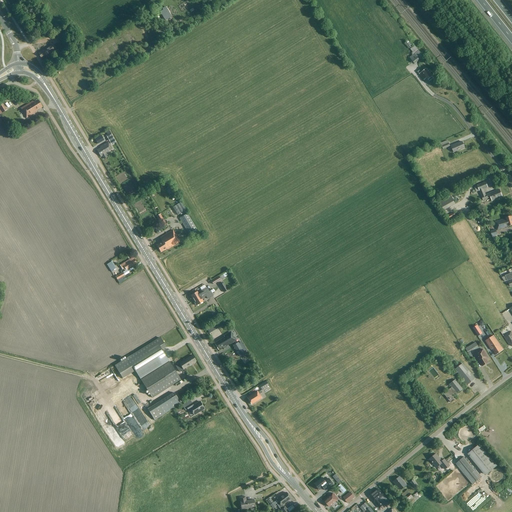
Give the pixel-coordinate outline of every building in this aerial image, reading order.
[(163,10),(160,12),(165,21),(172,17),(166,7),(163,9),(163,10)] [(404,43),(409,49),(412,47),(408,41),(406,42),(404,43)] [(45,56),(46,57),(56,51),(53,45),(38,54),(41,58),(45,56)] [(423,57),(418,51),(414,46),(410,49),(413,52),(412,53),(413,55),(409,57),(414,64),(423,57)] [(419,74),(424,80),(426,78),(428,80),(429,80),(429,81),(432,79),(431,78),(432,77),(426,69),(422,72),(420,70),(417,72),(419,74)] [(33,102),(21,109),(26,118),(37,112),(36,111),(42,107),(38,100),(33,103),(33,102)] [(114,140),(110,133),(109,130),(106,132),(108,135),(106,136),(109,142),(114,140)] [(101,136),(95,139),(98,144),(104,140),(101,136)] [(440,144),(443,150),(450,147),(447,141),(440,144)] [(456,144),(451,146),(454,153),(465,148),(462,142),(457,144),(456,144)] [(108,143),(102,146),(102,147),(97,150),(101,157),(102,156),(104,159),(107,157),(105,155),(109,152),(109,151),(112,149),(108,143)] [(476,192),(479,191),(483,201),(490,198),(492,201),(502,197),(499,190),(485,195),(483,190),(488,188),(485,182),(477,186),(477,185),(474,187),(476,192)] [(455,205),(451,196),(440,202),(444,210),(455,205)] [(189,211),(185,201),(179,204),(182,213),(189,211)] [(156,216),(162,227),(166,225),(160,214),(156,216)] [(187,214),(179,219),(190,236),(198,231),(187,214)] [(511,218),(511,216),(505,218),(506,219),(495,222),(497,231),(505,229),(505,228),(508,227),(511,225),(511,218)] [(162,242),(156,245),(160,253),(166,249),(167,250),(180,242),(173,230),(160,238),(162,242)] [(137,264),(133,258),(120,266),(122,270),(125,268),(126,270),(137,264)] [(112,262),(106,265),(109,269),(111,272),(115,270),(113,266),(112,265),(113,265),(112,262)] [(124,276),(122,273),(115,277),(119,284),(124,281),(122,278),(124,276)] [(221,280),(220,277),(219,277),(211,281),(212,283),(213,285),(221,280)] [(191,296),(193,301),(205,294),(209,292),(206,288),(201,291),(202,293),(198,295),(197,292),(191,296)] [(213,296),(212,294),(215,291),(214,289),(210,291),(209,292),(205,294),(193,301),(196,306),(203,302),(201,299),(206,297),(207,299),(213,296)] [(224,338),(214,344),(218,350),(222,347),(223,348),(231,343),(240,358),(245,355),(230,332),(223,336),(224,338)] [(494,336),(485,341),(491,350),(492,349),(496,355),(503,350),(494,336)] [(135,371),(152,398),(181,380),(162,350),(166,347),(160,338),(115,366),(123,378),(135,371)] [(476,343),(465,349),(467,353),(478,346),(476,343)] [(483,349),(475,354),(482,365),(487,361),(486,360),(489,358),(483,349)] [(179,364),(176,366),(179,372),(196,361),(192,355),(179,364)] [(462,364),(455,370),(467,385),(475,379),(462,364)] [(101,380),(104,379),(108,387),(117,383),(116,380),(118,380),(116,374),(106,378),(104,374),(100,376),(101,380)] [(452,387),(443,394),(450,403),(456,399),(454,396),(463,389),(455,380),(449,384),(452,387)] [(259,386),(262,390),(269,386),(266,382),(259,386)] [(257,392),(247,398),(252,405),(262,398),(257,392)] [(143,404),(147,401),(140,393),(138,395),(141,399),(140,400),(143,404)] [(154,421),(163,415),(181,404),(174,393),(147,410),(154,421)] [(120,395),(116,397),(123,408),(129,405),(126,400),(125,401),(120,395)] [(191,404),(186,407),(188,410),(190,409),(194,415),(204,409),(200,402),(193,406),(191,404)] [(101,414),(105,419),(110,415),(106,409),(101,414)] [(151,418),(145,420),(148,429),(154,427),(151,418)] [(479,444),(469,453),(486,475),(497,466),(479,444)] [(436,454),(429,459),(436,468),(441,465),(445,470),(450,466),(444,459),(442,461),(436,454)] [(464,457),(455,464),(472,485),(481,478),(464,457)] [(498,470),(499,478),(506,478),(505,469),(498,470)] [(399,477),(393,482),(400,491),(406,486),(399,477)] [(322,478),(315,484),(320,490),(326,485),(328,488),(333,484),(329,479),(327,481),(325,481),(322,478)] [(410,483),(415,488),(418,485),(414,480),(410,483)] [(379,489),(370,496),(379,509),(383,506),(384,507),(390,503),(379,489)] [(412,497),(407,491),(401,495),(411,506),(423,495),(419,491),(412,497)] [(350,492),(343,497),(348,503),(355,497),(350,492)] [(286,493),(276,500),(278,502),(276,504),(282,511),(288,511),(285,507),(284,508),(282,505),(291,499),(286,493)] [(324,501),(329,507),(338,500),(333,494),(324,501)] [(245,497),(239,498),(241,509),(255,507),(254,500),(246,501),(245,497)] [(363,511),(364,511),(366,511),(370,507),(366,503),(360,508),(363,511)]
